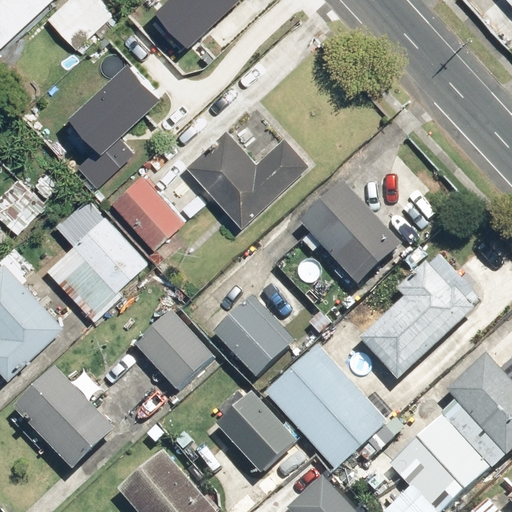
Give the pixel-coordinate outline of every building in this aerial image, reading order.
[(0,0),(0,46),(53,0),(0,0)] [(118,22),(98,0),(76,0),(54,20),(83,53),(118,22)] [(168,10),(157,21),(181,46),(192,36),(197,41),(238,0),(166,0),(162,4),(168,10)] [(105,141),(82,163),(96,178),(134,142),(126,133),(168,92),(133,55),(75,110),(105,141)] [(258,104),(191,165),(249,228),(317,168),(258,104)] [(150,175),(118,198),(156,248),(187,225),(150,175)] [(352,182),(306,222),(364,288),(410,248),(352,182)] [(110,222),(80,246),(119,293),(148,269),(110,222)] [(370,337),(400,373),(490,299),(452,252),(403,292),(412,303),(370,337)] [(71,326),(4,259),(0,263),(0,327),(9,336),(0,344),(0,358),(19,378),(71,326)] [(252,295),(220,327),(269,376),(301,345),(252,295)] [(179,305),(136,342),(180,393),(223,356),(179,305)] [(392,421),(320,348),(270,396),(342,470),(392,421)] [(511,381),(493,358),(457,388),(509,452),(511,449),(511,381)] [(63,371),(20,409),(78,473),(121,435),(63,371)] [(304,444),(258,394),(226,423),(271,473),(304,444)] [(449,507),(496,461),(469,433),(421,479),(449,507)] [(219,511),(163,454),(121,495),(137,511),(219,511)] [(290,503),(299,511),(367,511),(326,469),(290,503)] [(502,511),(490,498),(474,511),(502,511)]
